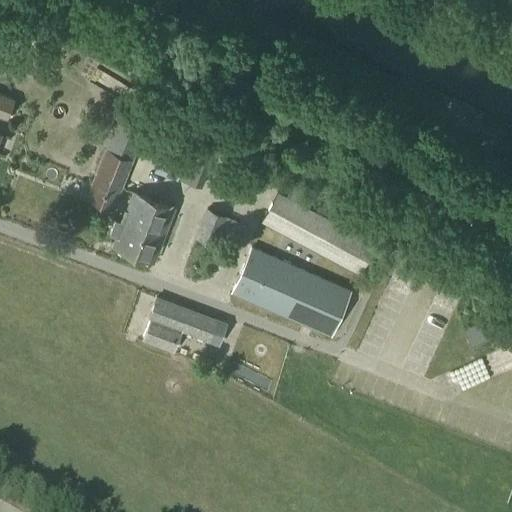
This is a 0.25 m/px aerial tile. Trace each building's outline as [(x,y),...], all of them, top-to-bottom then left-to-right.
[(0,22),(0,58),(28,48),(14,17),(0,22)] [(0,116),(6,118),(12,100),(0,95),(0,116)] [(86,199),(112,209),(144,126),(118,116),(86,199)] [(235,149),(223,182),(248,192),(255,172),(246,169),(252,154),(235,149)] [(115,220),(115,221),(110,235),(115,237),(112,246),(154,262),(174,209),(133,193),(121,223),(115,220)] [(358,274),(373,245),(277,193),(261,222),(358,274)] [(214,246),(226,217),(207,210),(196,238),(214,246)] [(250,249),(231,293),(328,335),(347,290),(250,249)] [(208,342),(217,320),(157,297),(148,319),(208,342)] [(502,332),(494,315),(464,329),(472,347),(502,332)]
